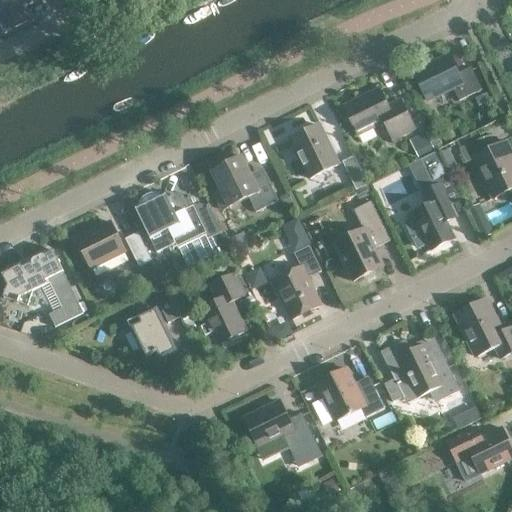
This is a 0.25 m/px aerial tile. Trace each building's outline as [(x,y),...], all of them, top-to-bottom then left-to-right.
[(30,3),(28,0),(17,0),(18,2),(0,10),(0,35),(28,22),(21,7),(30,3)] [(17,0),(0,0),(0,10),(18,2),(17,0)] [(452,89),(459,102),(482,90),(471,68),(458,74),(449,57),(413,74),(426,102),(452,89)] [(383,123),(386,129),(392,140),(414,129),(401,102),(388,108),(379,91),(343,108),(360,142),(361,142),(358,135),(383,123)] [(490,92),(474,99),(478,108),(494,100),(490,92)] [(310,180),(338,166),(319,126),(290,140),(310,180)] [(425,134),(414,139),(423,158),(434,152),(425,134)] [(478,207),(511,190),(511,163),(509,158),(511,157),(511,152),(507,142),(489,151),(483,139),(490,136),(490,135),(459,150),(466,164),(473,160),(492,199),(477,206),(478,207)] [(449,150),(440,154),(445,165),(455,160),(449,150)] [(430,251),(455,239),(455,238),(454,238),(446,222),(457,217),(452,207),(460,202),(435,152),(420,160),(420,161),(422,160),(436,188),(423,194),(429,207),(412,215),(413,216),(430,250),(429,250),(430,251)] [(354,157),(342,163),(356,191),(368,186),(354,157)] [(256,213),(278,202),(264,174),(252,180),(241,159),(240,159),(241,160),(213,174),(213,173),(212,173),(221,191),(214,195),(222,211),(248,198),(256,213)] [(368,187),(355,193),(359,202),(372,196),(368,187)] [(136,210),(135,211),(156,254),(175,245),(178,251),(179,250),(179,249),(207,236),(211,238),(221,258),(232,252),(222,233),(212,213),(211,214),(207,212),(203,212),(199,213),(197,213),(193,205),(189,196),(188,197),(184,196),(179,196),(175,197),(170,198),(168,200),(166,196),(164,196),(163,196),(162,195),(161,195),(159,194),(158,194),(156,194),(155,194),(154,194),(152,194),(151,195),(150,195),(148,195),(147,196),(146,196),(145,197),(144,198),(143,199),(142,200),(141,201),(140,202),(139,204),(138,205),(137,206),(137,208),(136,210)] [(287,194),(279,199),(284,209),(293,205),(287,194)] [(352,282),(383,267),(374,249),(390,241),(371,203),(354,211),(363,231),(334,245),(352,282)] [(300,220),(291,224),(299,241),(308,237),(300,220)] [(91,270),(125,253),(110,223),(76,240),(91,270)] [(482,226),(478,228),(484,239),(493,235),(490,229),(482,226)] [(137,234),(125,240),(138,267),(151,260),(137,234)] [(292,321),(320,307),(307,279),(321,272),(309,247),(294,255),(301,268),(272,282),(292,321)] [(21,267),(2,276),(7,287),(3,298),(28,307),(32,292),(42,288),(54,313),(49,316),(55,328),(84,314),(52,251),(35,260),(32,265),(22,269),(21,267)] [(234,258),(226,261),(231,273),(239,269),(234,258)] [(223,263),(210,269),(215,277),(227,271),(223,263)] [(218,346),(246,333),(231,303),(244,297),(233,275),(210,286),(218,301),(201,310),(218,346)] [(163,286),(152,291),(167,322),(178,317),(163,286)] [(252,297),(246,300),(250,310),(257,306),(252,297)] [(501,360),(511,354),(511,327),(501,333),(485,301),(484,301),(484,303),(458,315),(457,314),(456,315),(477,358),(478,358),(478,356),(495,348),(501,360)] [(159,360),(176,352),(155,310),(139,318),(142,324),(132,329),(146,359),(156,354),(159,360)] [(383,358),(394,380),(383,385),(392,403),(403,398),(404,400),(411,403),(430,393),(433,400),(440,402),(455,394),(458,387),(437,345),(430,342),(411,352),(408,346),(401,343),(385,351),(383,358)] [(347,370),(305,390),(324,428),(362,409),(366,418),(384,409),(372,386),(358,393),(347,370)] [(283,435),(290,448),(296,461),(319,449),(302,414),(289,420),(280,403),(244,420),(261,454),(262,454),(258,447),(283,435)] [(475,409),(464,414),(470,427),(481,421),(475,409)] [(476,428),(446,442),(466,483),(511,460),(511,449),(502,429),(481,439),(476,428)] [(333,479),(320,486),(327,500),(340,494),(333,479)]
